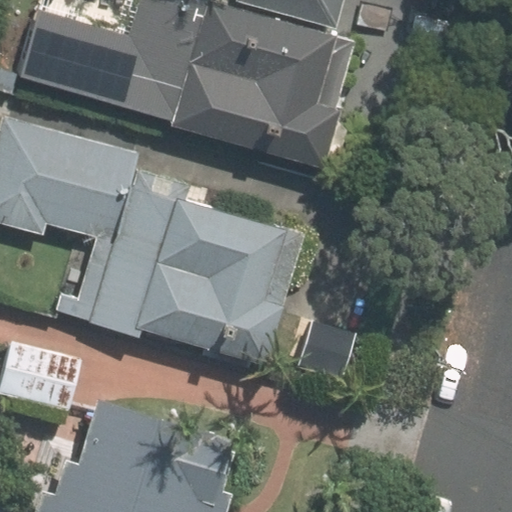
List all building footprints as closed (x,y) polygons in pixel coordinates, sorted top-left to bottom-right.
[(134,0),(126,31),(29,4),(12,71),(0,67),(0,88),(11,91),(15,77),(161,116),(161,119),(313,162),(346,40),(199,0),(134,0)] [(335,0),(234,0),(329,26),(335,0)] [(416,44),(363,33),(346,124),(398,134),(416,44)] [(133,156),(0,119),(0,223),(36,234),(40,222),(93,238),(76,298),(61,294),(56,314),(133,335),(134,330),(254,364),(289,233),(124,187),(133,156)] [(68,362),(0,341),(0,400),(53,416),(68,362)] [(217,437),(84,400),(66,464),(54,461),(44,494),(31,490),(25,511),(217,511),(223,493),(212,492),(223,450),(214,449),(217,437)]
